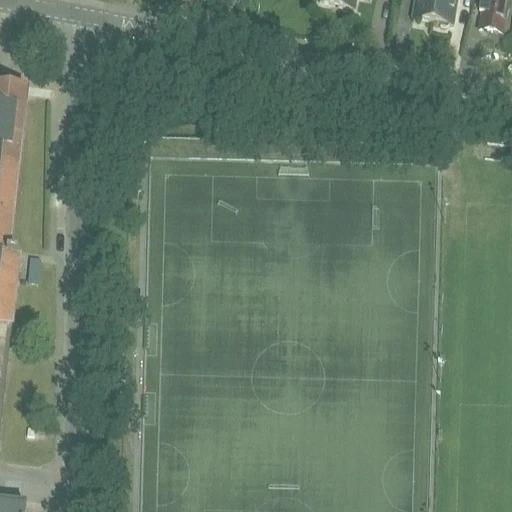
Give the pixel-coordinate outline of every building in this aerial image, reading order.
[(338,0),(336,8),(354,11),(355,0),(365,0),(368,1),(368,0),(338,0)] [(414,0),(411,21),(431,24),(434,0),(414,0)] [(434,0),(431,24),(438,25),(440,29),(446,30),(449,27),(452,28),(456,0),(434,0)] [(480,15),(478,31),(502,35),(508,4),(508,0),(480,0),(478,14),(480,15)] [(0,262),(7,263),(7,260),(26,96),(0,93),(0,262)] [(7,263),(0,262),(0,427),(18,264),(16,264),(17,261),(7,260),(7,263)]
